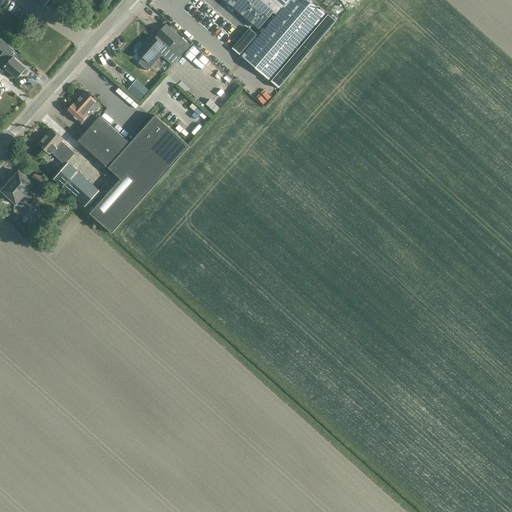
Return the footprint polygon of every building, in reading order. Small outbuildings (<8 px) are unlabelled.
[(59,0),(72,11),(81,0),(37,0),(47,9),(55,0),(59,0)] [(224,0),(259,29),(278,6),(282,9),(289,0),(224,0)] [(308,0),(289,0),(282,9),(241,56),(269,80),(325,14),(308,0)] [(137,52),(143,58),(138,63),(148,71),(158,60),(155,56),(164,46),(178,59),(189,46),(166,25),(156,36),(157,36),(155,39),(152,36),(137,52)] [(0,41),(0,49),(3,53),(0,56),(0,70),(1,70),(4,72),(6,69),(17,78),(25,69),(14,59),(18,54),(12,48),(2,39),(0,41)] [(186,63),(199,51),(194,46),(181,58),(186,63)] [(140,101),(149,91),(136,80),(128,90),(140,101)] [(85,91),(70,108),(67,111),(88,130),(78,141),(121,179),(154,142),(141,131),(130,143),(100,116),(98,118),(91,112),(93,110),(94,111),(100,105),(85,91)] [(155,116),(141,131),(154,142),(90,214),(112,233),(122,222),(190,147),(155,116)] [(63,140),(51,129),(38,143),(51,155),(52,153),(64,164),(65,164),(67,162),(75,153),(62,142),(63,140)] [(68,163),(53,180),(85,207),(100,191),(68,163)] [(14,170),(7,178),(34,202),(41,194),(37,191),(35,193),(24,183),(26,180),(14,170)] [(42,186),(46,181),(36,172),(31,177),(42,186)] [(34,202),(7,178),(0,186),(0,187),(11,197),(12,197),(18,202),(19,200),(25,205),(24,205),(28,209),(34,202)] [(14,207),(9,212),(18,220),(23,215),(14,207)]
